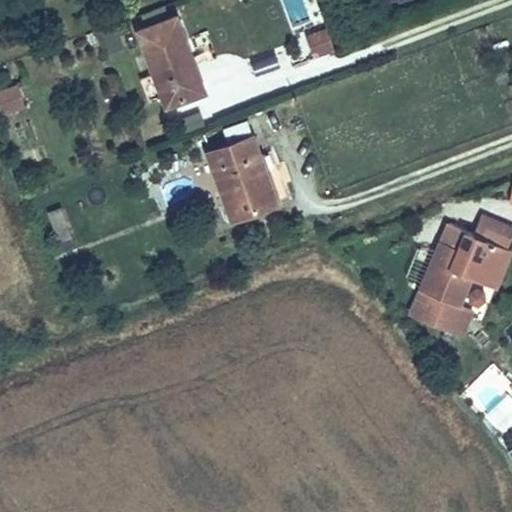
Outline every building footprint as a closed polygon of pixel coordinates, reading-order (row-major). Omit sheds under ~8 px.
[(168,19),(132,32),(158,107),(188,95),(175,60),(183,57),(168,19)] [(99,25),(105,51),(121,47),(116,21),(99,25)] [(318,26),(296,34),(305,58),(326,50),(318,26)] [(0,83),(0,111),(23,106),(17,80),(0,83)] [(242,137),(198,154),(223,221),(266,205),(242,137)] [(47,210),(55,239),(71,234),(63,205),(47,210)] [(425,262),(410,301),(422,306),(413,333),(452,348),(473,293),(483,297),(497,257),(451,241),(445,257),(441,268),(425,262)] [(429,251),(425,262),(441,268),(445,257),(429,251)] [(422,306),(410,301),(400,328),(413,333),(422,306)] [(462,394),(502,431),(511,421),(511,384),(490,364),(462,394)]
